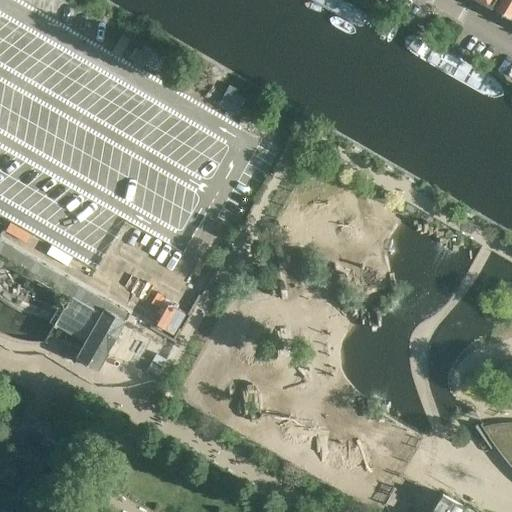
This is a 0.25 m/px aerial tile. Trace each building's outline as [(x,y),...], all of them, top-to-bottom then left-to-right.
[(308,0),(354,30),(357,31),(360,31),(364,31),(367,31),(370,30),(373,29),(373,27),(372,25),(372,23),(371,21),(370,19),(368,17),(367,16),(365,14),(363,13),(340,0),(308,0)] [(511,0),(483,0),(489,3),(490,4),(511,16),(511,0)] [(410,52),(411,53),(488,98),(490,99),(492,100),(494,101),(497,101),(499,101),(501,100),(503,99),(505,98),(507,97),(507,95),(507,93),(507,91),(506,90),(505,88),(504,86),(503,85),(502,83),(500,82),(423,38),(421,37),(419,36),(418,36),(416,36),(414,37),(413,37),(411,38),(410,40),(409,41),(408,42),(408,44),(408,46),(408,48),(409,49),(409,51),(410,52)] [(240,93),(201,70),(187,93),(226,116),(240,93)] [(129,314),(0,239),(0,257),(71,298),(59,318),(55,325),(84,340),(103,307),(126,320),(130,314),(129,313),(129,314)] [(107,354),(117,337),(126,320),(103,307),(84,340),(76,355),(96,367),(104,352),(107,354)] [(511,432),(508,432),(503,433),(495,434),(490,435),(495,442),(503,452),(508,458),(511,461),(511,432)] [(474,511),(442,494),(431,511),(474,511)]
